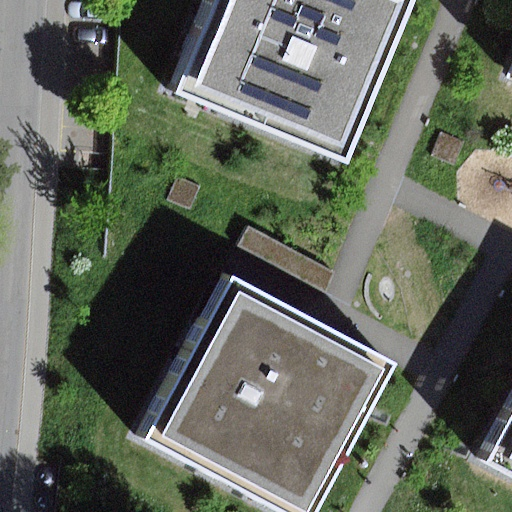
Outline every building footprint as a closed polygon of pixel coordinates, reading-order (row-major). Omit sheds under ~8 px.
[(336,163),(407,0),(205,0),(167,89),(336,163)] [(440,134),(432,156),(453,164),(462,142),(440,134)] [(177,177),(168,200),(189,208),(198,185),(177,177)] [(246,229),(237,246),(320,290),(330,273),(246,229)] [(268,511),(303,511),(383,367),(221,279),(134,439),(268,511)] [(511,392),(476,459),(511,477),(511,392)]
